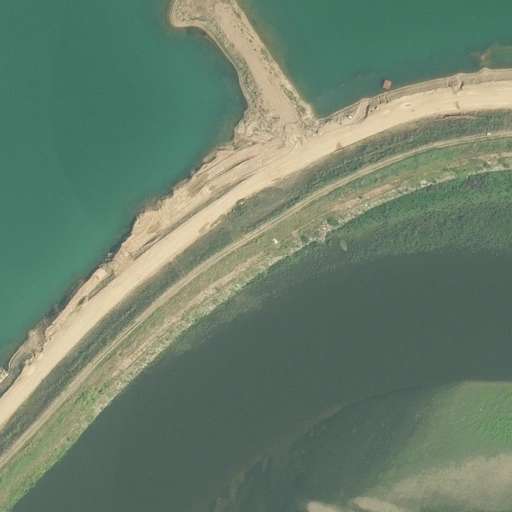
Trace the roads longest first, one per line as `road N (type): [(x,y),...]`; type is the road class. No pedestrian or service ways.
road 1 (track): [(0,415),(158,254),(340,140),(470,94),(511,94)]
road 2 (track): [(511,138),(415,154),(297,209),(139,322),(0,462)]
